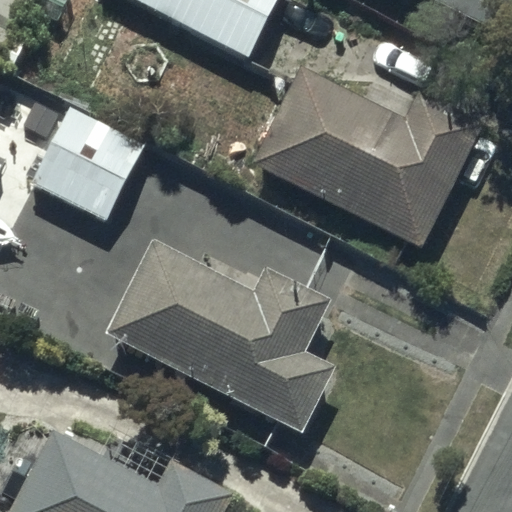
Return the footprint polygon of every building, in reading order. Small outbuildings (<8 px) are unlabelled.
[(0,0),(0,72),(37,0),(0,0)] [(105,0),(250,75),(288,0),(105,0)] [(511,40),(511,0),(416,0),(509,47),(511,40)] [(33,100),(1,81),(0,82),(0,142),(4,135),(12,139),(33,100)] [(406,135),(299,82),(252,185),(420,267),(483,139),(419,108),(406,135)] [(145,156),(69,118),(32,195),(109,232),(145,156)] [(250,304),(148,256),(102,354),(304,448),(333,384),(304,371),(330,314),(260,282),(250,304)] [(97,470),(53,446),(16,511),(233,511),(235,509),(182,480),(185,474),(116,436),(97,470)]
